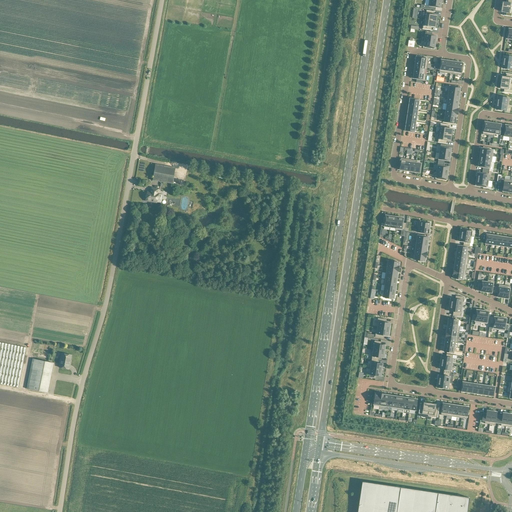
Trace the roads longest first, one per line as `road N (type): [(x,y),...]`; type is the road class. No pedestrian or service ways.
road 1 (unclassified): [(59,511),(161,0)]
road 2 (primary): [(373,0),(306,446)]
road 3 (primary): [(319,444),(386,0)]
road 4 (residential): [(449,188),(393,173),(411,55),(442,54)]
road 5 (residential): [(429,391),(389,381),(400,310),(408,264),(447,280)]
road 6 (tertiary): [(506,470),(319,444)]
road 7 (tertiary): [(318,452),(504,482)]
road 8 (residential): [(449,188),(468,64),(442,54)]
